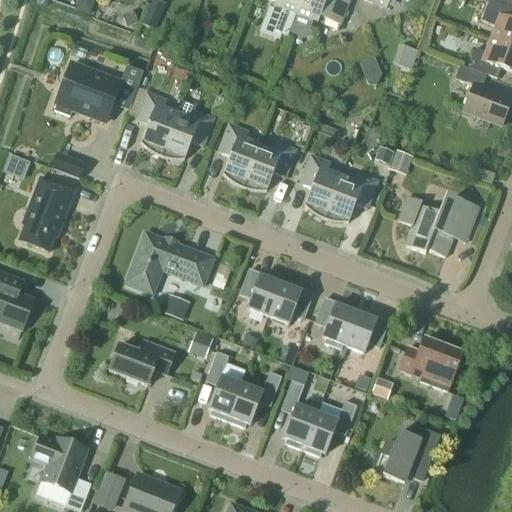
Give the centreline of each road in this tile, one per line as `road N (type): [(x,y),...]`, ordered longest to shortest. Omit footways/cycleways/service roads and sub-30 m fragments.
road 1 (residential): [(468,316),(122,186),(45,387)]
road 2 (residential): [(361,511),(45,387)]
road 3 (residential): [(468,316),(511,202)]
